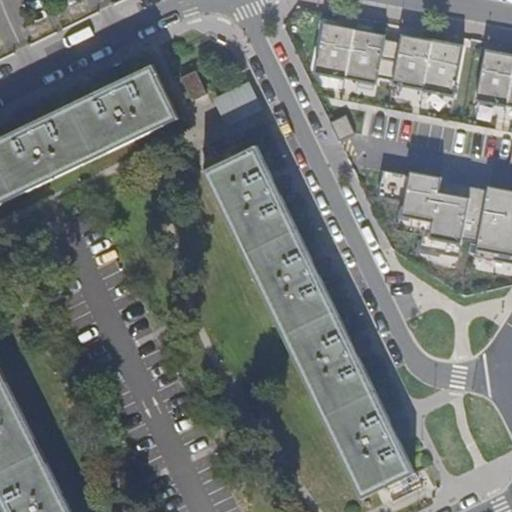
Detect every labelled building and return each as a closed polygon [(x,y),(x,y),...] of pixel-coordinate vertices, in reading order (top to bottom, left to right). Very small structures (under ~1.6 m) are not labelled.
[(464,51),(401,37),(399,46),(383,43),(385,37),(322,25),(313,76),(376,88),(377,81),(392,84),(392,88),(455,100),(464,51)] [(511,60),(486,56),(477,104),(511,110),(511,60)] [(0,141),(0,206),(175,123),(174,120),(150,70),(0,141)] [(195,75),(180,82),(191,105),(206,99),(195,75)] [(256,150),(203,176),(359,501),(376,493),(386,488),(413,476),(394,437),(357,360),(318,279),(277,193),(256,150)] [(511,197),(385,174),(380,200),(404,205),(399,234),(418,237),(425,238),(422,253),(458,259),(461,260),(465,242),(479,245),(477,259),(511,265),(511,197)] [(67,511),(0,376),(0,511),(67,511)]
